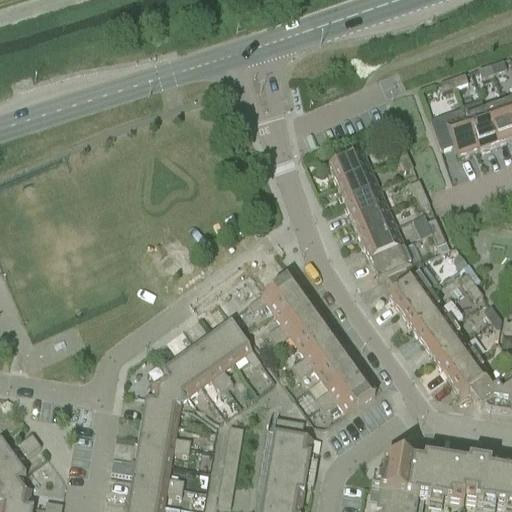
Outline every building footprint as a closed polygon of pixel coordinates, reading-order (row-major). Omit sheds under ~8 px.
[(490,70),(493,79),(506,75),(502,66),(490,70)] [(493,79),(490,70),(477,75),(480,83),(493,79)] [(451,84),(454,93),(467,88),(464,79),(451,84)] [(454,93),(451,84),(439,88),(442,97),(454,93)] [(460,110),(461,112),(477,157),(496,150),(484,115),(480,103),(460,110)] [(511,104),(503,108),(511,133),(511,104)] [(511,133),(503,108),(484,115),(496,150),(511,144),(511,133)] [(457,164),(477,157),(461,112),(441,119),(457,164)] [(393,152),(398,164),(407,161),(401,148),(393,152)] [(327,172),(336,191),(370,177),(362,157),(327,172)] [(407,161),(398,164),(403,177),(412,173),(407,161)] [(378,195),(370,177),(336,191),(344,210),(378,195)] [(409,189),(414,202),(423,198),(418,186),(409,189)] [(344,210),(352,229),(386,214),(378,195),(344,210)] [(423,198),(414,202),(420,214),(428,210),(423,198)] [(352,229),(360,247),(395,233),(386,214),(352,229)] [(425,227),(431,239),(439,235),(434,223),(425,227)] [(403,251),(395,233),(360,247),(369,266),(403,251)] [(439,235),(431,239),(436,251),(445,247),(439,235)] [(386,281),(401,275),(411,270),(403,251),(369,266),(377,286),(386,282),(386,281)] [(459,259),(452,264),(460,274),(462,272),(466,269),(459,259)] [(458,284),(466,295),(474,289),(482,283),(470,266),(466,269),(462,272),(466,278),(458,284)] [(387,300),(399,318),(430,296),(436,291),(419,267),(411,270),(401,275),(409,286),(396,295),(395,294),(387,300)] [(386,282),(395,294),(396,295),(409,286),(401,275),(386,281),(386,282)] [(273,319),(302,298),(289,281),(247,311),(252,318),(265,309),(273,319)] [(481,300),(474,289),(466,295),(474,306),(481,300)] [(430,296),(399,318),(411,334),(441,312),(430,296)] [(267,339),(272,345),(314,315),(302,298),(273,319),(280,329),(267,339)] [(451,305),(441,312),(411,334),(423,351),(453,329),(463,322),(451,305)] [(482,317),(490,328),(498,323),(490,312),(482,317)] [(289,342),(297,352),(326,332),(314,315),(272,345),(276,352),(289,342)] [(500,326),(498,323),(490,328),(495,335),(499,336),(500,326)] [(230,327),(212,340),(233,369),(243,362),(253,375),(260,369),(230,327)] [(510,337),(511,335),(511,332),(508,327),(504,327),(502,336),(510,337)] [(465,346),(453,329),(423,351),(435,367),(465,346)] [(291,372),(295,378),(338,348),(326,332),(297,352),(304,363),(291,372)] [(212,340),(196,352),(226,394),(232,389),(223,376),(233,369),(212,340)] [(435,367),(447,384),(477,362),(465,346),(435,367)] [(313,375),(320,386),(349,365),(338,348),(295,378),(300,385),(313,375)] [(196,352),(179,363),(200,393),(210,385),(219,398),(226,394),(196,352)] [(459,401),(468,395),(468,394),(489,379),(477,362),(447,384),(459,401)] [(162,376),(165,380),(166,379),(183,405),(200,393),(179,363),(162,376)] [(315,405),(319,412),(361,381),(349,365),(320,386),(328,396),(315,405)] [(501,395),(511,386),(511,373),(495,386),(501,395)] [(152,389),(149,405),(149,406),(179,411),(183,405),(166,379),(165,380),(152,389)] [(511,386),(501,395),(495,386),(489,379),(468,394),(468,395),(475,405),(480,412),(484,408),(487,413),(509,416),(511,413),(511,386)] [(374,399),(361,381),(319,412),(324,418),(337,409),(344,420),(374,399)] [(144,404),(141,425),(176,431),(179,411),(149,406),(149,405),(144,404)] [(141,425),(137,446),(189,454),(190,446),(174,443),(176,431),(141,425)] [(259,511),(300,511),(312,444),(301,443),(280,439),(283,426),(274,425),(259,511)] [(303,429),(283,426),(280,439),(301,443),(303,429)] [(229,432),(227,441),(241,443),(243,435),(229,432)] [(17,449),(22,455),(35,445),(31,439),(17,449)] [(240,451),(241,443),(227,441),(226,448),(240,451)] [(0,470),(12,462),(0,445),(0,470)] [(40,452),(35,445),(22,455),(26,461),(40,452)] [(137,446),(134,466),(170,471),(172,459),(187,462),(189,454),(137,446)] [(239,459),(240,451),(226,448),(225,456),(239,459)] [(225,456),(224,464),(237,466),(239,459),(225,456)] [(0,470),(0,495),(20,481),(21,482),(25,479),(12,462),(0,470)] [(224,464),(222,472),(236,474),(237,466),(224,464)] [(461,511),(462,511),(463,507),(462,507),(467,472),(466,472),(422,465),(421,470),(383,464),(375,511),(415,511),(417,505),(461,511)] [(134,466),(131,486),(182,494),(183,486),(168,484),(170,471),(134,466)] [(511,511),(511,474),(467,467),(466,472),(467,472),(462,507),(463,507),(493,511),(511,511)] [(235,482),(236,474),(222,472),(221,480),(235,482)] [(234,490),(235,482),(221,480),(220,488),(234,490)] [(20,481),(0,495),(0,507),(25,511),(27,511),(30,495),(21,482),(20,481)] [(181,502),(182,494),(131,486),(127,506),(163,511),(165,499),(181,502)] [(220,488),(218,495),(232,498),(234,490),(220,488)] [(218,495),(217,503),(231,505),(232,498),(218,495)] [(218,511),(229,511),(231,505),(217,503),(216,511),(218,511)]
